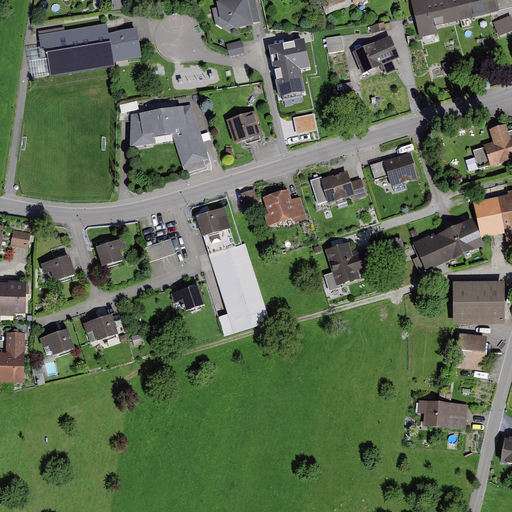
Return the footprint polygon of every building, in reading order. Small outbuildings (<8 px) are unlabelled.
[(233,0),(217,4),(218,9),(212,10),(216,25),(226,32),(233,30),(236,31),(254,27),(253,25),(261,23),(255,0),(233,0)] [(437,0),(414,0),(411,1),(420,40),(438,35),(436,29),(500,13),(496,0),(440,0),(437,1),(437,0)] [(511,17),(495,24),(500,39),(511,35),(511,17)] [(108,27),(40,37),(41,49),(42,50),(45,50),(49,77),(113,68),(112,63),(141,58),(137,32),(109,36),(108,27)] [(344,36),(327,37),(329,54),(345,53),(344,36)] [(391,38),(353,54),(362,76),(400,60),(391,38)] [(243,42),(227,46),(230,59),(246,55),(243,42)] [(279,69),(279,72),(309,63),(303,42),(273,51),(274,54),(267,56),(272,71),(279,69)] [(32,80),(49,77),(45,50),(42,50),(41,49),(28,51),(32,80)] [(192,106),(131,116),(130,150),(155,145),(155,140),(173,137),(185,176),(206,169),(205,165),(204,162),(209,160),(192,106)] [(227,122),(234,146),(262,138),(258,124),(260,124),(257,113),(227,122)] [(511,132),(509,133),(507,126),(489,132),(493,144),(484,147),(484,149),(473,152),(479,171),(490,167),(491,169),(511,162),(511,132)] [(388,178),(391,189),(419,180),(411,154),(370,167),(375,182),(388,178)] [(318,206),(328,203),(329,206),(352,199),(353,202),(367,198),(361,181),(351,184),(347,173),(323,180),(323,178),(311,182),(318,206)] [(241,195),(248,215),(261,211),(255,191),(241,195)] [(268,228),(294,220),(295,225),(307,221),(300,199),(292,201),(289,191),(263,199),(268,216),(265,217),(268,228)] [(509,198),(474,205),(480,235),(482,239),(511,233),(511,192),(508,193),(509,198)] [(225,210),(196,219),(203,240),(204,240),(209,256),(236,248),(231,231),(232,230),(225,210)] [(452,231),(464,257),(485,248),(473,221),(452,231)] [(14,231),(11,248),(28,251),(31,234),(14,231)] [(452,231),(440,236),(439,233),(413,245),(426,274),(464,257),(452,231)] [(402,238),(387,242),(391,257),(406,254),(402,238)] [(171,240),(145,249),(150,264),(176,255),(171,240)] [(96,250),(102,270),(124,263),(120,252),(128,250),(124,241),(96,250)] [(271,323),(245,245),(236,248),(209,256),(228,316),(218,319),(225,338),(271,323)] [(359,251),(352,253),(349,245),(326,252),(333,275),(324,277),(329,293),(341,289),(341,287),(360,281),(359,276),(377,270),(370,249),(359,252),(359,251)] [(51,273),(55,284),(76,277),(70,258),(42,266),(44,276),(51,273)] [(505,284),(453,284),(453,328),(505,327),(505,284)] [(26,286),(0,285),(0,317),(14,318),(14,315),(26,316),(26,286)] [(181,304),(185,314),(206,307),(199,287),(171,297),(174,306),(181,304)] [(94,333),(98,344),(119,337),(112,317),(84,326),(87,336),(94,333)] [(50,348),(54,358),(76,351),(69,331),(41,341),(44,350),(50,348)] [(0,354),(0,386),(12,387),(12,385),(24,385),(25,335),(7,334),(6,355),(0,354)] [(460,335),(456,370),(484,373),(487,338),(460,335)] [(466,433),(468,407),(419,402),(418,415),(425,415),(423,429),(466,433)] [(511,439),(510,439),(509,441),(504,441),(500,465),(511,467),(511,439)]
